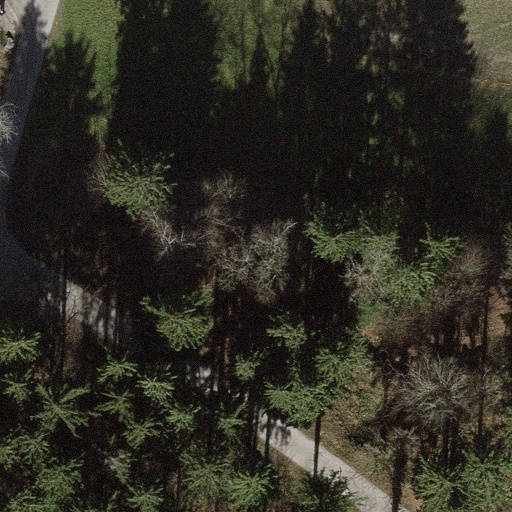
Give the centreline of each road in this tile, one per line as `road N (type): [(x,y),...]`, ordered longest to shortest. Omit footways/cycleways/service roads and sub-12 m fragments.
road 1 (track): [(0,239),(367,466),(423,511)]
road 2 (track): [(0,117),(44,0)]
